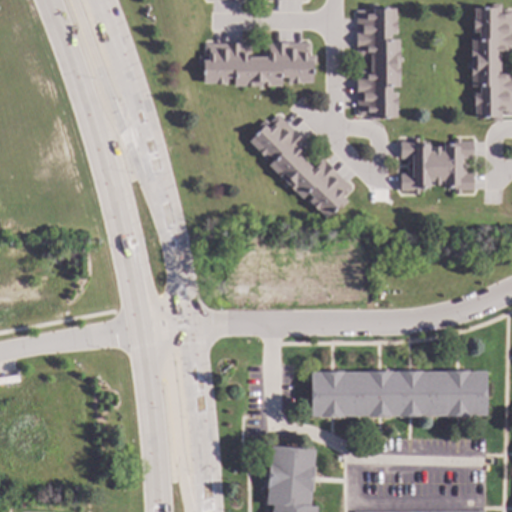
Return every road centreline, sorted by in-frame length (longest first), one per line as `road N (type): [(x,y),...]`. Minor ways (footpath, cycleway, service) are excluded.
road 1 (primary): [(44,0),(98,151),(136,328)]
road 2 (primary): [(183,325),(139,128),(93,0)]
road 3 (residential): [(183,325),(403,322),(511,289)]
road 4 (primary): [(164,230),(71,0)]
road 5 (primary): [(188,511),(165,357),(155,338),(136,328)]
road 6 (primary): [(199,511),(183,325)]
road 7 (primary): [(136,328),(151,511)]
road 8 (residential): [(0,352),(136,328)]
